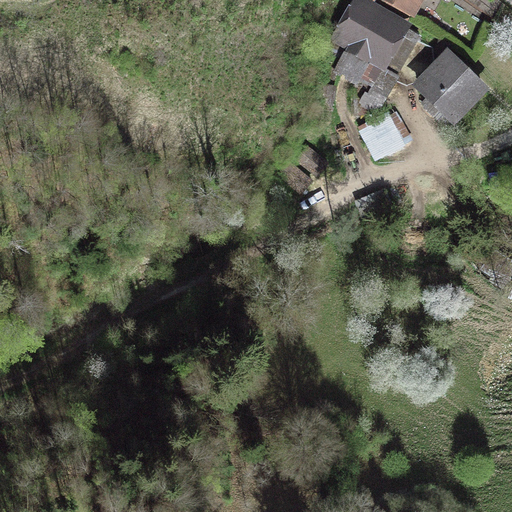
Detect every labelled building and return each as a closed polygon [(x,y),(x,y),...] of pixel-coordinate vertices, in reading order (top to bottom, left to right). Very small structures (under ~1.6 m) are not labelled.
[(380,0),(359,0),(341,33),(356,42),(374,11),(380,0)] [(390,0),(412,12),(419,0),(390,0)] [(336,71),(355,82),(357,79),(370,56),(383,63),(403,27),(374,11),(356,42),(341,33),(338,38),(351,45),(336,71)] [(452,119),(482,88),(449,55),(419,86),(452,119)] [(383,63),(370,56),(357,79),(371,85),(383,63)] [(306,145),(295,158),(315,174),(325,162),(306,145)] [(276,172),(299,192),(310,179),(287,160),(276,172)]
